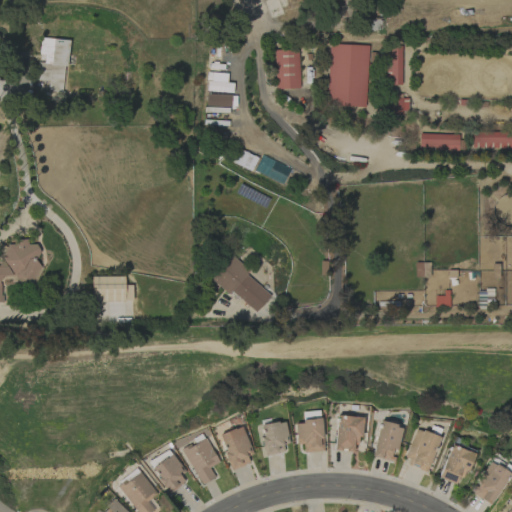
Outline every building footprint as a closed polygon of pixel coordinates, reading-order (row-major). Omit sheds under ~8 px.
[(66,40),(38,38),(36,79),(48,80),(47,91),(63,92),(66,40)] [(370,45),(331,43),(328,104),(347,105),(367,106),(370,45)] [(402,45),(402,84),(386,84),(386,45),(402,45)] [(276,49),(299,48),(300,87),(289,88),(278,89),(276,49)] [(206,91),(224,92),(225,74),(212,73),(212,82),(207,81),(206,91)] [(208,92),(208,105),(238,108),(238,95),(208,92)] [(409,98),(409,114),(393,115),(393,98),(409,98)] [(438,98),(434,99),(430,102),(427,106),(425,110),(425,115),(427,120),(430,124),(434,126),(439,127),(444,127),(448,124),(452,121),(454,117),(454,112),(453,107),(451,103),(447,100),(443,98),(438,98)] [(473,130),(473,148),(511,148),(511,138),(511,131),(473,130)] [(421,133),(420,148),(460,150),(460,134),(421,133)] [(259,157),(253,170),(231,159),(237,146),(259,157)] [(291,168),(303,174),(297,189),(284,183),(291,168)] [(494,207),(496,202),(500,198),(505,195),(510,194),(511,194),(511,227),(510,227),(504,226),(500,223),(496,218),(494,213),(494,207)] [(0,301),(0,302),(0,300),(0,278),(14,277),(15,285),(39,283),(36,244),(27,245),(27,239),(15,240),(16,244),(3,245),(5,265),(0,265),(0,301)] [(256,314),(268,301),(270,299),(247,277),(250,274),(236,261),(230,255),(208,278),(223,292),(228,297),(233,294),(246,305),(256,314)] [(334,451),(352,451),(352,444),(360,444),(361,417),(336,416),(334,451)] [(296,444),(302,444),(303,452),(322,451),(321,420),(295,421),(296,444)] [(283,453),(282,444),(287,444),(285,421),(260,424),(264,455),(283,453)] [(380,421),(371,457),(392,462),(401,427),(380,421)] [(217,435),(231,470),(249,463),(245,454),(251,452),(241,426),(217,435)] [(439,437),(416,429),(403,463),(425,472),(439,437)] [(200,485),(214,477),(208,468),(218,463),(203,435),(179,447),(200,485)] [(454,485),(458,477),(464,479),(473,453),(450,445),(437,478),(454,485)] [(184,481),(179,476),(185,471),(169,453),(150,471),(170,493),(184,481)] [(470,493),(489,504),(509,473),(490,462),(470,493)] [(115,486),(136,511),(150,511),(153,510),(146,502),(156,494),(136,469),(115,486)] [(126,511),(113,500),(101,511),(126,511)]
